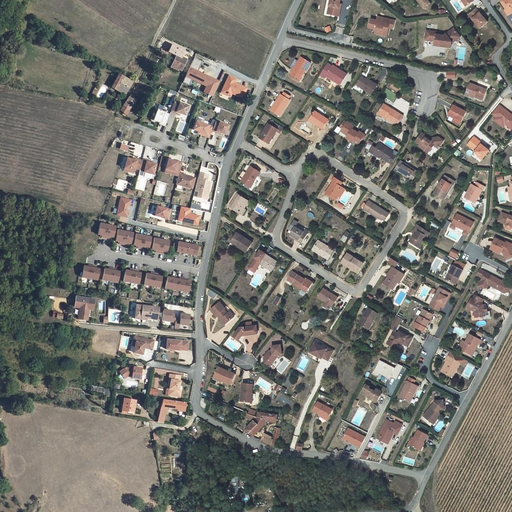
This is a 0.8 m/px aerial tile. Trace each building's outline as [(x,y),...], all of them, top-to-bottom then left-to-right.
[(330,14),(339,16),(340,8),(339,7),(339,3),(340,0),(330,0),(329,4),(332,4),(330,14)] [(431,4),(428,0),(417,0),(425,9),(431,4)] [(511,12),(511,1),(511,0),(502,0),(503,0),(501,1),(506,9),(508,12),(511,13),(511,12)] [(480,12),(476,8),(471,12),(475,17),(480,12)] [(488,22),(480,12),(475,17),(471,12),(468,14),(480,28),(488,22)] [(393,29),(395,21),(384,18),(383,22),(377,20),(374,20),(373,26),(377,27),(378,29),(377,34),(381,35),(382,31),(388,33),(389,28),(393,29)] [(375,33),(377,34),(378,29),(377,27),(373,26),(374,20),(371,19),(369,27),(376,29),(375,33)] [(445,47),(448,47),(452,44),(452,42),(451,40),(458,35),(454,28),(444,35),(437,34),(437,33),(427,31),(426,40),(436,41),(436,42),(439,46),(442,46),(442,45),(445,46),(445,47)] [(177,56),(173,62),(175,63),(174,67),(178,69),(181,71),(186,60),(181,57),(184,52),(172,46),(170,52),(177,56)] [(300,79),(310,63),(301,57),(298,61),(295,59),(291,67),(294,68),(291,74),(292,74),(291,77),(299,82),(301,79),(300,79)] [(203,75),(197,72),(202,62),(194,59),(183,82),(189,85),(191,80),(199,83),(203,75)] [(325,78),(326,76),(340,85),(347,74),(333,65),(332,66),(328,64),(321,75),(325,78)] [(133,82),(119,74),(112,87),(126,95),(133,82)] [(206,87),(210,78),(203,75),(199,83),(206,87)] [(231,95),(232,94),(242,99),(247,89),(237,84),(237,85),(234,84),(235,83),(236,79),(229,76),(222,91),(231,95)] [(361,88),(372,94),(377,85),(367,79),(366,80),(361,77),(357,83),(358,84),(362,86),(361,87),(361,88)] [(213,97),(219,82),(210,78),(206,87),(204,92),(213,97)] [(487,89),(470,83),(465,94),(474,98),(474,97),(475,95),(483,98),(487,89)] [(271,110),(280,116),(290,100),(288,99),(290,96),(284,92),(282,95),(281,94),(271,110)] [(136,100),(130,96),(125,104),(120,110),(123,113),(122,115),(124,117),(126,115),(129,110),(136,100)] [(402,121),(412,104),(398,96),(394,104),(390,102),(389,105),(397,109),(398,107),(402,109),(400,113),(404,115),(401,121),(402,121)] [(174,102),(170,112),(176,114),(177,112),(180,113),(186,115),(189,106),(180,103),(179,104),(174,102)] [(403,116),(384,104),(378,114),(387,119),(387,118),(398,125),(403,116)] [(466,112),(453,105),(448,115),(454,118),(455,119),(454,121),(460,124),(461,121),(461,122),(466,112)] [(511,128),(511,115),(499,105),(492,114),(496,117),(494,120),(500,125),(502,122),(505,124),(511,129),(511,128)] [(159,124),(165,127),(165,126),(170,114),(165,112),(157,109),(153,120),(159,123),(159,124)] [(315,111),(309,120),(323,128),(328,120),(315,111)] [(201,135),(209,138),(212,131),(213,127),(196,121),(193,130),(202,133),(201,135)] [(213,127),(212,131),(216,133),(216,132),(220,133),(225,135),(229,126),(216,121),(213,127)] [(269,123),(260,138),(268,143),(272,137),(273,137),(277,131),(278,129),(277,129),(279,126),(271,121),(269,124),(269,123)] [(341,131),(348,135),(346,138),(353,142),(354,141),(359,144),(365,135),(360,131),(358,133),(352,129),(354,127),(346,122),(341,131)] [(420,145),(429,152),(435,144),(437,144),(439,146),(443,141),(439,137),(434,137),(432,140),(431,141),(428,139),(429,138),(422,133),(417,140),(421,143),(420,144),(420,145)] [(474,137),(468,145),(475,151),(475,152),(478,155),(479,156),(479,155),(483,158),(489,151),(484,147),(481,144),(482,143),(474,137)] [(393,152),(379,143),(376,148),(373,146),(369,152),(380,159),(381,157),(391,164),(396,156),(396,155),(397,153),(394,151),(393,152)] [(420,145),(419,146),(428,153),(429,152),(420,145)] [(127,158),(125,168),(134,171),(135,169),(140,170),(142,164),(142,161),(137,160),(136,161),(132,160),(127,158)] [(142,164),(140,170),(144,171),(144,172),(154,175),(156,164),(151,163),(147,162),(147,161),(143,159),(142,161),(142,164)] [(168,160),(166,169),(170,170),(170,174),(178,176),(179,172),(180,171),(182,163),(182,162),(177,161),(177,162),(168,160)] [(401,161),(395,170),(412,181),(418,172),(401,161)] [(242,180),(242,181),(251,187),(260,172),(251,166),(246,174),(243,171),(239,178),(242,180)] [(178,176),(176,185),(192,189),(195,178),(183,175),(183,173),(179,172),(178,176)] [(204,174),(199,173),(199,175),(195,191),(198,192),(197,197),(205,199),(206,195),(208,196),(209,192),(208,192),(211,182),(206,181),(207,180),(203,179),(204,174)] [(445,176),(443,179),(453,185),(455,181),(445,176)] [(333,182),(326,193),(336,200),(338,196),(342,190),(338,187),(340,185),(340,186),(342,182),(335,177),(332,181),(333,182)] [(453,185),(443,179),(434,194),(443,200),(453,185)] [(472,184),(465,197),(474,202),(477,196),(478,196),(482,190),(483,190),(485,187),(477,182),(475,186),(472,184)] [(238,194),(230,206),(242,215),(246,209),(244,208),(243,207),(248,200),(238,194)] [(127,217),(131,200),(120,198),(117,215),(127,217)] [(389,214),(369,201),(364,208),(379,218),(380,217),(383,219),(385,220),(389,214)] [(169,220),(171,210),(157,207),(155,216),(164,218),(164,219),(169,220)] [(190,209),(181,207),(178,220),(197,225),(199,216),(189,214),(190,209)] [(502,212),(498,221),(506,224),(506,225),(505,225),(505,226),(505,227),(506,227),(506,228),(507,229),(508,229),(509,229),(510,229),(511,229),(511,228),(511,216),(510,215),(509,216),(502,212)] [(457,214),(452,224),(456,226),(465,230),(463,233),(467,236),(474,222),(457,214)] [(116,226),(99,224),(96,235),(113,239),(116,226)] [(412,236),(409,241),(416,246),(420,241),(423,243),(424,240),(429,233),(418,226),(413,233),(414,234),(415,234),(413,237),(412,236)] [(295,227),(291,234),(299,239),(298,241),(302,243),(308,232),(305,230),(304,232),(295,227)] [(133,233),(116,230),(114,242),(131,245),(133,233)] [(253,242),(237,232),(231,241),(239,246),(238,247),(246,252),(253,242)] [(151,237),(135,234),(133,245),(148,248),(151,237)] [(169,241),(152,238),(150,250),(167,253),(169,241)] [(496,238),(491,249),(501,253),(501,251),(502,250),(505,251),(507,257),(510,255),(511,256),(511,247),(511,244),(506,241),(505,242),(496,238)] [(334,250),(318,241),(313,250),(328,259),(334,250)] [(177,243),(174,243),(172,250),(175,250),(175,253),(196,257),(198,246),(178,242),(177,243)] [(449,255),(456,259),(460,253),(453,249),(449,255)] [(249,269),(255,272),(260,264),(272,271),(278,262),(266,254),(265,255),(264,254),(265,253),(261,250),(249,269)] [(505,251),(502,250),(501,251),(503,252),(506,260),(511,257),(511,256),(510,255),(507,257),(505,251)] [(347,253),(342,263),(349,267),(350,266),(353,268),(352,269),(357,273),(363,263),(359,261),(360,259),(361,258),(356,255),(355,258),(347,253)] [(389,262),(396,267),(398,263),(391,258),(389,262)] [(453,265),(446,279),(454,283),(457,277),(459,278),(463,270),(453,265)] [(81,278),(97,280),(99,268),(83,266),(81,278)] [(405,275),(393,267),(388,275),(390,276),(388,279),(388,278),(384,284),(391,288),(396,281),(398,282),(399,283),(405,275)] [(120,272),(103,269),(101,280),(117,283),(120,272)] [(480,269),(477,275),(482,277),(485,272),(480,269)] [(140,273),(124,270),(122,281),(138,285),(140,273)] [(304,296),(307,292),(313,282),(306,278),(305,279),(293,272),(287,280),(302,289),(299,293),(304,296)] [(503,281),(485,272),(482,277),(478,286),(483,289),(487,288),(489,285),(505,293),(509,292),(511,285),(506,283),(505,284),(502,283),(503,281)] [(162,276),(145,273),(143,286),(160,288),(162,276)] [(191,281),(166,277),(164,288),(188,293),(191,281)] [(325,301),(333,306),(338,297),(324,288),(318,297),(325,301)] [(440,288),(432,302),(441,307),(443,308),(445,304),(444,304),(447,297),(449,293),(440,288)] [(473,299),(472,298),(467,307),(474,311),(475,317),(485,316),(485,312),(488,312),(487,306),(485,307),(485,304),(482,303),(484,299),(475,295),(473,299)] [(80,307),(78,318),(86,319),(88,304),(93,305),(94,299),(76,296),(75,307),(80,307)] [(220,302),(211,310),(216,316),(217,315),(219,314),(222,319),(223,318),(227,323),(234,316),(230,311),(228,313),(224,309),(225,308),(220,302)] [(441,307),(432,302),(430,306),(438,311),(441,307)] [(141,317),(157,319),(158,308),(136,305),(135,319),(141,319),(141,317)] [(369,308),(359,323),(367,328),(372,321),(373,321),(378,314),(369,308)] [(433,315),(423,309),(416,322),(426,328),(430,321),(431,322),(432,319),(431,319),(433,315)] [(176,315),(171,314),(172,311),(163,310),(162,321),(175,322),(176,318),(176,315)] [(179,326),(180,324),(188,325),(189,315),(181,314),(180,319),(176,318),(175,322),(175,326),(179,326)] [(219,314),(217,315),(225,324),(227,323),(223,318),(222,319),(219,314)] [(394,321),(390,328),(395,330),(399,324),(394,321)] [(244,335),(254,334),(253,326),(240,328),(234,336),(239,340),(243,334),(244,335)] [(398,333),(394,331),(388,343),(395,347),(398,341),(403,344),(404,342),(409,345),(413,337),(408,335),(408,336),(406,335),(400,331),(398,333)] [(481,340),(470,334),(466,342),(463,340),(460,345),(463,346),(462,350),(471,355),(475,347),(477,348),(479,343),(481,340)] [(135,346),(133,353),(143,354),(144,348),(152,349),(154,341),(134,337),(133,341),(136,342),(135,346)] [(167,340),(166,349),(171,350),(174,350),(180,351),(180,350),(187,350),(188,342),(167,340)] [(327,349),(315,342),(310,352),(322,359),(322,357),(328,361),(334,350),(327,347),(327,349)] [(270,367),(278,356),(278,354),(282,354),(281,345),(272,346),(272,351),(270,351),(269,350),(264,357),(265,363),(270,367)] [(447,360),(441,371),(450,376),(454,368),(457,370),(461,363),(463,364),(465,359),(451,351),(446,360),(447,360)] [(395,368),(379,360),(373,373),(378,376),(379,373),(390,379),(391,376),(396,378),(402,366),(397,363),(395,368)] [(215,376),(227,381),(226,382),(231,384),(236,374),(219,367),(215,376)] [(120,372),(124,378),(127,376),(132,377),(132,378),(140,379),(142,369),(133,368),(133,369),(129,369),(125,368),(120,372)] [(171,380),(169,389),(171,389),(170,395),(180,397),(181,391),(179,390),(180,381),(179,381),(180,376),(170,374),(169,380),(171,380)] [(407,381),(399,397),(410,402),(418,386),(414,384),(416,380),(410,377),(408,381),(407,381)] [(243,383),(241,401),(250,402),(251,394),(252,394),(253,384),(243,383)] [(368,398),(377,402),(381,396),(379,395),(380,393),(381,391),(377,389),(375,391),(369,388),(370,387),(366,384),(361,393),(368,397),(368,398)] [(91,390),(104,393),(104,395),(111,396),(112,391),(106,390),(106,389),(92,386),(91,390)] [(136,401),(124,399),(122,410),(127,411),(134,412),(136,401)] [(163,400),(161,407),(167,408),(185,410),(186,403),(163,400)] [(432,405),(424,416),(432,422),(439,413),(439,410),(444,409),(443,400),(434,401),(434,402),(435,405),(432,405)] [(333,409),(318,402),(313,411),(320,414),(328,418),(333,409)] [(250,433),(253,437),(261,429),(264,425),(265,424),(266,423),(266,419),(269,419),(271,419),(271,422),(277,423),(277,420),(278,415),(259,412),(258,417),(255,420),(258,424),(253,429),(250,433)] [(163,423),(165,415),(159,413),(157,422),(163,423)] [(246,430),(250,433),(253,429),(258,424),(255,420),(258,417),(256,416),(247,413),(245,416),(253,422),(251,424),(250,425),(246,429),(246,430)] [(439,413),(432,422),(434,424),(441,414),(439,413)] [(386,442),(390,435),(392,437),(392,436),(393,433),(398,434),(403,425),(396,421),(394,423),(387,420),(379,435),(383,437),(381,440),(386,442)] [(273,442),(272,443),(277,444),(280,428),(276,427),(273,442)] [(348,429),(343,438),(361,447),(366,438),(348,429)] [(413,437),(409,444),(419,449),(422,442),(424,443),(428,435),(418,430),(414,437),(413,437)] [(265,433),(261,441),(262,441),(269,444),(273,437),(265,433)]
